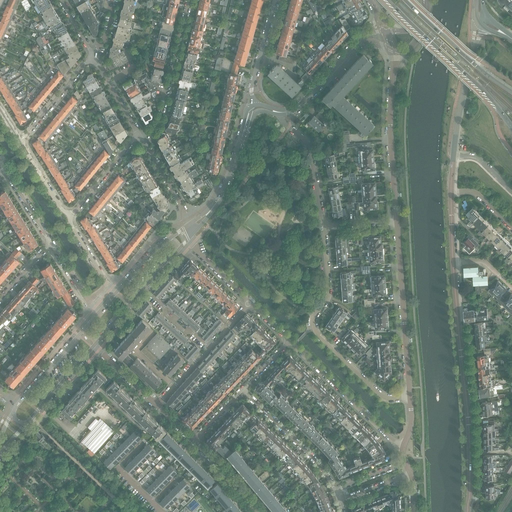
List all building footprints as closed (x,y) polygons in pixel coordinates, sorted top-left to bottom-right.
[(26,0),(21,0),(20,1),(25,9),(26,11),(31,8),(29,5),(27,1),(26,0)] [(44,0),(36,5),(34,7),(38,14),(40,13),(52,6),(48,0),(44,0)] [(86,0),(77,6),(80,11),(81,12),(89,7),(95,3),(99,10),(101,9),(98,3),(97,2),(96,0),(86,0)] [(124,4),(124,5),(134,8),(138,9),(140,2),(139,2),(131,0),(124,0),(124,1),(124,2),(125,2),(124,2),(124,3),(124,4)] [(166,0),(165,5),(173,7),(177,8),(179,3),(167,0),(166,0)] [(198,7),(198,8),(210,11),(211,9),(211,8),(210,7),(208,6),(209,3),(200,0),(200,1),(198,7)] [(290,3),(288,9),(298,12),(301,0),(290,0),(290,2),(290,3)] [(345,0),(343,2),(336,6),(339,12),(343,9),(358,1),(357,0),(345,0)] [(511,0),(499,0),(501,1),(500,2),(504,5),(508,9),(510,7),(511,8),(511,0)] [(9,1),(7,6),(16,10),(18,5),(15,4),(9,1)] [(358,1),(343,9),(345,12),(345,11),(347,15),(349,13),(361,6),(361,5),(360,3),(359,3),(359,2),(358,3),(357,1),(358,1)] [(163,4),(162,10),(165,11),(167,11),(176,14),(177,8),(173,7),(165,5),(163,4)] [(247,18),(247,19),(256,22),(258,15),(259,14),(261,7),(251,4),(250,5),(250,7),(247,16),(247,18)] [(122,9),(121,11),(121,12),(131,14),(132,11),(133,12),(134,8),(124,5),(123,6),(123,8),(123,9),(122,9)] [(52,6),(40,13),(45,20),(56,13),(56,12),(52,6)] [(344,17),(339,19),(343,25),(347,33),(351,30),(352,30),(349,25),(345,19),(350,16),(350,15),(352,14),(356,23),(359,23),(361,22),(362,19),(361,19),(366,16),(366,15),(367,14),(365,11),(364,11),(361,6),(349,13),(347,15),(344,17)] [(89,7),(81,12),(81,13),(84,19),(93,13),(89,7)] [(198,8),(196,15),(205,17),(209,18),(210,12),(210,11),(198,8)] [(286,17),(284,24),(294,27),(298,12),(288,9),(286,16),(286,17)] [(5,10),(3,15),(3,16),(5,17),(8,19),(11,20),(11,19),(12,17),(10,16),(11,13),(5,10)] [(120,18),(120,19),(131,22),(132,18),(130,17),(131,14),(121,12),(120,14),(121,15),(121,16),(120,18)] [(45,20),(42,21),(47,29),(51,26),(60,21),(58,17),(58,16),(57,14),(56,13),(45,20)] [(93,13),(84,19),(88,24),(88,25),(97,20),(93,13)] [(195,21),(194,22),(204,24),(205,17),(196,15),(195,21)] [(3,16),(1,21),(7,24),(9,25),(10,22),(11,20),(10,20),(11,20),(8,19),(5,17),(3,16)] [(164,16),(162,22),(173,25),(174,19),(170,18),(166,17),(164,16)] [(118,23),(117,25),(118,25),(131,29),(133,29),(134,23),(131,22),(120,19),(119,22),(118,23)] [(243,33),(242,33),(252,36),(254,29),(255,28),(256,22),(247,19),(246,20),(246,22),(243,30),(243,33)] [(97,20),(88,25),(89,26),(91,30),(90,30),(91,31),(92,33),(93,33),(93,34),(95,34),(96,34),(97,29),(97,28),(98,22),(97,20)] [(1,21),(0,22),(0,26),(7,30),(8,27),(9,25),(7,24),(1,21)] [(56,24),(51,26),(52,29),(53,31),(58,28),(63,25),(63,24),(63,23),(62,23),(62,22),(61,22),(61,21),(56,24)] [(162,22),(161,28),(172,30),(173,30),(173,28),(173,27),(173,25),(162,22)] [(194,22),(193,28),(202,31),(204,24),(194,22)] [(440,23),(432,58),(436,61),(438,60),(445,27),(440,23)] [(282,32),(280,38),(290,41),(294,27),(284,24),(282,31),(282,32)] [(58,28),(55,30),(56,31),(58,34),(56,35),(57,38),(58,37),(67,32),(66,31),(66,30),(67,29),(66,28),(65,28),(64,27),(63,25),(58,28)] [(115,32),(114,36),(115,36),(114,38),(124,40),(128,41),(130,35),(133,36),(134,33),(138,34),(138,31),(133,29),(131,29),(118,25),(117,27),(117,30),(116,32),(115,32)] [(343,25),(339,30),(344,38),(345,38),(346,37),(346,36),(348,34),(347,33),(343,25)] [(161,28),(159,33),(170,36),(172,35),(172,34),(172,33),(171,32),(172,30),(161,28)] [(192,32),(191,34),(201,37),(203,31),(202,31),(193,28),(193,29),(192,29),(191,31),(192,32)] [(339,30),(335,34),(340,43),(341,43),(342,41),(342,40),(344,38),(339,30)] [(67,32),(58,37),(61,42),(66,40),(67,42),(71,40),(68,34),(69,34),(68,33),(67,32)] [(159,33),(158,39),(169,42),(170,41),(171,39),(170,38),(170,36),(159,33)] [(239,47),(238,48),(248,51),(250,44),(250,43),(252,36),(242,33),(242,34),(242,36),(239,45),(239,47)] [(190,35),(190,36),(190,37),(191,37),(190,40),(200,42),(201,37),(191,34),(191,35),(190,35)] [(335,34),(331,38),(332,39),(336,47),(337,47),(338,45),(338,44),(340,43),(335,34)] [(37,38),(36,40),(41,48),(46,45),(45,45),(41,38),(40,36),(37,38)] [(114,41),(113,45),(117,47),(117,46),(123,48),(124,48),(125,47),(123,45),(124,43),(123,43),(124,40),(114,38),(113,38),(113,40),(113,41),(114,41)] [(156,38),(155,41),(157,42),(156,45),(168,47),(169,47),(169,45),(168,44),(169,42),(158,39),(156,38)] [(277,46),(276,53),(280,54),(286,56),(290,41),(280,38),(278,45),(277,46)] [(328,41),(325,45),(325,46),(331,52),(332,51),(333,52),(335,50),(334,49),(336,47),(332,39),(328,41)] [(64,47),(57,52),(58,54),(66,50),(75,45),(73,42),(73,43),(73,42),(71,40),(67,42),(66,40),(61,42),(64,47)] [(188,43),(188,44),(188,45),(189,45),(189,46),(198,48),(200,42),(190,40),(189,42),(188,43)] [(322,43),(317,48),(318,49),(327,57),(329,54),(331,52),(325,46),(325,45),(324,46),(322,43)] [(75,45),(66,50),(69,55),(73,52),(74,55),(79,52),(76,47),(75,45)] [(110,51),(108,56),(109,57),(109,58),(119,52),(118,50),(119,49),(123,50),(127,48),(127,47),(125,47),(124,48),(123,48),(117,46),(117,47),(113,45),(112,46),(112,48),(111,48),(110,48),(110,50),(110,51),(111,51),(110,51)] [(156,45),(155,50),(166,53),(167,52),(168,50),(167,49),(168,47),(156,45)] [(188,49),(187,51),(197,54),(198,48),(189,46),(188,46),(187,47),(187,48),(188,49)] [(235,62),(234,63),(240,64),(244,65),(246,58),(246,57),(248,51),(238,48),(238,49),(238,51),(235,59),(235,62)] [(318,49),(314,53),(323,61),(325,59),(327,57),(318,49)] [(155,50),(154,56),(165,59),(166,58),(167,56),(166,56),(166,55),(166,53),(155,50)] [(69,55),(61,59),(62,62),(68,71),(70,67),(75,62),(77,59),(81,55),(79,52),(74,55),(73,52),(69,55)] [(313,53),(309,57),(319,66),(320,64),(320,63),(321,63),(323,61),(314,53),(313,53)] [(331,90),(321,100),(328,106),(332,103),(333,104),(334,103),(363,129),(361,131),(360,133),(362,135),(364,132),(366,134),(371,128),(373,126),(374,125),(371,122),(369,120),(366,118),(367,118),(365,116),(364,116),(362,114),(362,113),(360,112),(357,110),(357,109),(356,108),(355,108),(352,106),(353,105),(351,103),(351,104),(348,101),(346,99),(346,100),(343,97),(344,97),(342,95),(343,95),(344,93),(346,90),(347,91),(349,89),(348,88),(351,86),(353,84),(352,84),(355,81),(357,79),(359,76),(359,77),(361,75),(361,74),(363,72),(364,72),(365,70),(367,67),(368,68),(369,66),(369,65),(372,63),(371,62),(371,61),(369,59),(368,60),(363,54),(360,58),(333,86),(333,87),(332,88),(331,90)] [(309,57),(307,59),(310,61),(308,64),(314,70),(317,68),(319,66),(309,57)] [(62,62),(57,65),(63,76),(68,71),(62,62)] [(271,69),(268,73),(292,95),(300,86),(303,82),(308,78),(309,76),(310,75),(307,72),(299,80),(298,79),(298,80),(298,81),(296,83),(279,67),(278,66),(276,64),(271,69)] [(308,64),(303,68),(307,72),(310,75),(312,72),(313,72),(315,70),(314,70),(308,64)] [(154,68),(153,74),(162,76),(162,75),(161,75),(161,74),(162,74),(163,74),(163,71),(163,70),(154,68)] [(182,69),(182,70),(182,71),(182,72),(182,73),(182,74),(192,76),(193,70),(183,68),(183,69),(182,69)] [(55,72),(53,74),(60,79),(63,76),(58,71),(56,73),(55,72)] [(145,72),(139,76),(143,82),(144,81),(149,78),(146,72),(145,72)] [(87,76),(82,79),(83,81),(83,82),(86,87),(97,81),(95,78),(94,78),(92,74),(91,73),(91,74),(88,76),(87,77),(88,78),(87,76)] [(53,77),(51,79),(57,83),(60,79),(53,74),(52,75),(53,77)] [(228,83),(226,92),(234,94),(236,86),(237,84),(238,76),(236,75),(231,74),(230,74),(228,83)] [(48,80),(47,81),(54,87),(57,83),(51,79),(50,81),(48,80)] [(131,79),(123,84),(125,88),(135,82),(134,79),(131,80),(131,79)] [(179,83),(178,87),(188,89),(189,88),(190,89),(192,82),(190,82),(180,79),(180,80),(179,80),(179,82),(179,83)] [(45,83),(43,85),(45,87),(50,91),(54,87),(47,81),(45,83)] [(97,81),(86,87),(89,92),(99,86),(98,85),(99,83),(97,81)] [(135,82),(125,88),(125,89),(126,89),(128,93),(130,97),(131,98),(141,92),(135,82)] [(148,87),(147,88),(149,91),(150,93),(155,90),(157,91),(158,88),(153,84),(148,87)] [(99,86),(89,92),(92,97),(102,92),(101,90),(102,89),(100,86),(99,86)] [(42,87),(40,89),(42,90),(42,91),(41,92),(46,96),(47,95),(50,91),(45,87),(43,89),(42,87)] [(177,91),(177,93),(187,95),(188,89),(178,87),(178,88),(177,88),(177,89),(177,90),(178,90),(178,91),(177,91)] [(10,89),(3,94),(5,98),(11,95),(9,92),(11,91),(14,89),(13,88),(10,89)] [(38,92),(36,94),(43,100),(46,96),(41,92),(39,90),(38,92)] [(131,98),(130,98),(131,101),(132,101),(134,103),(150,93),(149,91),(148,91),(147,91),(145,92),(143,90),(142,91),(141,92),(131,98)] [(150,93),(134,103),(137,108),(148,102),(149,101),(155,97),(157,91),(155,90),(150,93)] [(102,92),(92,97),(95,102),(105,97),(104,95),(105,94),(103,91),(102,91),(102,92)] [(226,92),(222,109),(230,111),(232,103),(233,101),(234,94),(226,92)] [(176,96),(175,98),(185,101),(186,101),(187,95),(177,93),(176,94),(176,95),(176,96)] [(36,94),(35,96),(36,97),(35,99),(40,104),(43,100),(36,94)] [(72,97),(69,100),(74,105),(76,107),(78,104),(79,103),(78,101),(72,97)] [(105,97),(95,102),(98,107),(108,102),(107,100),(107,99),(106,97),(105,97)] [(15,98),(8,102),(11,107),(16,103),(15,101),(16,100),(15,98)] [(174,99),(174,100),(174,101),(175,101),(174,104),(184,106),(186,101),(185,101),(175,98),(175,99),(174,99)] [(31,100),(30,102),(37,108),(40,104),(35,99),(33,101),(31,100)] [(69,100),(65,104),(73,110),(74,109),(72,107),(74,105),(69,100)] [(30,102),(28,104),(30,105),(28,107),(30,108),(34,112),(37,108),(30,102)] [(108,102),(98,107),(101,112),(111,107),(110,105),(110,104),(109,102),(108,102)] [(136,108),(136,110),(137,111),(138,112),(139,111),(139,112),(140,113),(141,116),(149,111),(152,110),(150,107),(151,107),(148,102),(137,108),(136,108)] [(65,104),(62,108),(68,113),(70,111),(71,112),(73,110),(65,104)] [(172,107),(172,108),(173,109),(183,112),(185,113),(187,107),(184,106),(174,104),(173,106),(172,107)] [(21,106),(13,111),(16,115),(21,112),(21,111),(20,109),(22,108),(21,106)] [(102,117),(100,118),(101,120),(104,118),(114,112),(113,110),(113,109),(112,107),(111,107),(101,112),(103,115),(102,116),(102,117)] [(62,108),(59,112),(67,118),(68,116),(66,115),(68,113),(62,108)] [(172,111),(171,112),(172,113),(171,115),(182,118),(186,119),(187,117),(186,116),(182,115),(183,112),(173,109),(173,110),(172,110),(172,111)] [(222,109),(218,127),(226,129),(228,121),(229,119),(230,111),(222,109)] [(141,116),(140,117),(141,119),(143,119),(145,123),(146,123),(148,122),(148,123),(151,121),(151,120),(152,121),(152,119),(151,118),(152,118),(151,118),(152,115),(151,114),(150,112),(149,111),(141,116)] [(311,118),(308,122),(309,123),(308,123),(311,126),(312,125),(318,131),(324,125),(323,124),(325,122),(326,122),(328,119),(320,111),(319,112),(317,114),(315,117),(314,116),(312,117),(311,118)] [(56,116),(55,117),(56,118),(61,122),(61,121),(63,118),(65,120),(67,118),(59,112),(56,116)] [(114,112),(104,118),(107,123),(117,117),(116,116),(116,114),(115,112),(114,112)] [(25,115),(18,120),(20,124),(26,121),(28,118),(27,117),(26,117),(25,115)] [(170,118),(169,119),(170,120),(170,121),(179,123),(180,120),(181,120),(182,118),(171,115),(171,118),(170,118)] [(55,117),(52,121),(59,127),(61,125),(59,124),(61,122),(56,118),(55,117)] [(107,123),(109,127),(110,126),(119,121),(117,117),(107,123)] [(49,125),(54,129),(56,127),(58,129),(59,127),(52,121),(49,125)] [(119,121),(110,126),(115,134),(124,129),(119,121)] [(54,129),(49,125),(45,129),(53,135),(54,133),(52,131),(54,129)] [(218,127),(214,145),(223,146),(224,138),(225,137),(226,129),(218,127)] [(53,135),(45,129),(42,133),(48,137),(49,135),(51,137),(53,135)] [(124,129),(115,134),(117,139),(115,141),(117,145),(123,138),(124,138),(128,134),(125,130),(124,130),(124,129)] [(102,132),(98,134),(103,142),(110,154),(113,151),(106,139),(108,138),(103,130),(102,132)] [(48,137),(42,133),(39,136),(46,143),(48,141),(46,139),(48,137)] [(157,141),(159,143),(160,145),(167,140),(170,139),(167,133),(163,133),(161,134),(160,135),(159,135),(159,136),(160,138),(158,139),(157,141)] [(108,138),(106,139),(113,151),(115,147),(117,145),(115,141),(112,136),(109,137),(108,138)] [(160,145),(159,145),(161,149),(161,150),(162,150),(179,141),(178,139),(175,140),(172,141),(170,139),(167,140),(160,145)] [(35,142),(32,143),(37,152),(43,148),(39,140),(38,140),(36,141),(35,142)] [(179,141),(162,150),(162,151),(163,152),(165,156),(177,149),(175,146),(181,143),(179,140),(179,141)] [(349,144),(346,144),(346,147),(352,147),(355,146),(360,150),(360,157),(365,156),(367,156),(368,156),(374,156),(373,150),(372,150),(372,149),(369,150),(369,149),(369,147),(370,146),(370,145),(370,142),(352,144),(352,143),(349,144)] [(214,145),(210,163),(219,164),(220,156),(221,154),(223,146),(214,145)] [(177,149),(165,156),(165,157),(168,161),(178,155),(177,152),(184,148),(182,146),(177,149)] [(101,151),(100,153),(106,158),(109,155),(104,150),(105,149),(103,148),(102,148),(100,150),(101,151)] [(47,151),(41,155),(43,159),(49,156),(48,154),(50,153),(48,151),(47,151)] [(334,154),(324,155),(325,158),(324,158),(325,162),(325,161),(326,162),(328,162),(328,161),(335,160),(334,156),(339,156),(338,151),(334,152),(334,154)] [(100,156),(98,158),(103,162),(106,158),(100,153),(98,154),(100,156)] [(178,155),(168,161),(170,164),(171,166),(179,161),(188,156),(188,155),(187,153),(180,157),(178,155)] [(49,156),(43,159),(46,164),(54,159),(52,157),(53,156),(52,154),(49,156)] [(130,161),(127,165),(128,168),(129,167),(142,160),(139,156),(136,156),(135,155),(133,156),(131,158),(132,159),(130,161)] [(95,159),(93,161),(100,166),(103,162),(98,158),(96,160),(95,159)] [(170,167),(171,169),(172,169),(173,169),(174,170),(174,171),(192,160),(191,158),(180,164),(179,161),(171,166),(170,166),(170,167)] [(54,159),(46,164),(49,168),(54,164),(53,162),(55,161),(54,159)] [(142,160),(129,167),(131,169),(134,167),(135,170),(145,165),(142,160)] [(192,160),(174,171),(174,172),(175,173),(174,174),(175,177),(175,176),(176,176),(177,177),(176,177),(188,170),(186,167),(194,163),(192,160)] [(328,162),(326,162),(326,164),(326,167),(327,168),(329,168),(329,167),(336,166),(335,160),(328,161),(328,162)] [(93,164),(91,166),(97,170),(100,166),(93,161),(92,162),(93,164)] [(360,163),(358,163),(358,165),(358,166),(361,165),(361,169),(362,169),(362,170),(366,170),(366,169),(374,168),(375,167),(374,164),(373,164),(373,162),(374,162),(369,162),(368,162),(366,162),(366,163),(360,163)] [(210,163),(208,171),(212,172),(212,173),(213,173),(217,173),(218,167),(219,164),(210,163)] [(145,165),(135,170),(137,173),(136,174),(137,176),(148,170),(147,169),(145,165)] [(88,167),(87,168),(88,170),(93,175),(94,174),(97,170),(91,166),(90,168),(88,167)] [(59,167),(51,172),(54,177),(60,173),(59,171),(60,169),(59,167)] [(176,178),(177,180),(177,179),(179,179),(180,181),(197,172),(195,170),(191,172),(189,169),(188,170),(176,177),(176,178)] [(84,172),(83,173),(90,179),(93,175),(88,170),(86,173),(84,172)] [(136,179),(138,182),(140,181),(141,180),(151,175),(148,170),(137,176),(138,178),(136,179)] [(330,173),(328,173),(329,179),(330,179),(331,180),(333,179),(338,178),(337,171),(331,172),(330,173)] [(197,172),(180,181),(181,183),(180,185),(182,187),(192,181),(191,179),(198,174),(197,172)] [(83,176),(81,178),(86,183),(90,179),(83,173),(81,175),(83,176)] [(151,175),(141,180),(143,184),(142,184),(143,186),(154,180),(151,175)] [(64,176),(56,181),(59,185),(65,181),(64,179),(66,178),(64,176)] [(118,176),(115,180),(120,184),(122,182),(124,184),(125,182),(118,176)] [(78,179),(77,181),(83,187),(86,183),(81,178),(80,180),(78,179)] [(202,182),(186,192),(187,194),(188,195),(190,199),(190,200),(192,201),(194,199),(193,197),(195,196),(196,197),(197,198),(199,196),(199,195),(198,194),(199,193),(197,190),(198,189),(197,188),(207,183),(209,186),(212,184),(209,178),(205,181),(202,182)] [(115,180),(111,184),(119,190),(121,188),(123,186),(120,184),(115,180)] [(154,180),(143,186),(145,189),(146,188),(147,191),(150,189),(157,185),(154,180)] [(192,181),(182,187),(183,190),(185,190),(186,192),(202,182),(201,180),(194,184),(192,181)] [(77,184),(75,186),(80,191),(83,187),(77,181),(75,183),(77,184)] [(367,183),(362,184),(363,191),(367,190),(368,189),(370,189),(370,190),(375,190),(376,190),(375,183),(374,183),(371,183),(369,183),(369,182),(368,182),(367,183)] [(111,184),(108,187),(114,192),(116,190),(118,191),(119,190),(111,184)] [(62,189),(61,190),(64,194),(70,190),(71,189),(70,187),(69,185),(62,189)] [(157,185),(150,189),(151,192),(150,193),(152,197),(161,191),(160,191),(160,190),(159,190),(158,188),(159,188),(159,187),(158,186),(157,185),(157,186),(157,185)] [(342,185),(328,187),(328,190),(328,193),(329,193),(329,194),(331,193),(332,193),(339,192),(338,188),(342,187),(342,185)] [(108,187),(105,191),(113,197),(114,196),(112,194),(114,192),(108,187)] [(70,190),(64,194),(66,198),(74,194),(73,192),(71,189),(70,190)] [(13,204),(8,196),(5,191),(4,191),(3,190),(1,192),(1,193),(0,193),(0,203),(4,210),(13,204)] [(102,195),(101,196),(107,201),(108,200),(110,201),(111,199),(113,197),(105,191),(102,195)] [(161,191),(152,197),(154,200),(155,199),(157,202),(164,198),(164,197),(164,196),(164,195),(163,195),(162,195),(161,193),(162,193),(162,192),(161,192),(161,191)] [(329,196),(330,199),(330,200),(332,199),(333,198),(340,197),(339,192),(332,193),(331,193),(329,194),(329,196)] [(74,194),(66,198),(69,203),(75,199),(74,198),(73,197),(75,196),(74,194)] [(101,196),(98,200),(106,206),(107,204),(105,203),(107,201),(101,196)] [(332,199),(330,200),(331,202),(330,202),(331,205),(331,206),(334,205),(334,204),(340,203),(340,197),(333,198),(332,199)] [(164,198),(157,202),(159,205),(157,207),(160,209),(161,208),(165,211),(165,210),(166,210),(165,209),(166,208),(167,208),(169,206),(169,204),(167,202),(166,201),(166,200),(166,199),(165,198),(164,198)] [(98,200),(95,204),(101,208),(103,210),(104,208),(106,206),(98,200)] [(363,203),(355,204),(355,210),(359,209),(358,207),(364,206),(364,209),(365,209),(365,210),(369,210),(368,209),(376,208),(376,207),(377,207),(377,203),(376,203),(376,202),(377,202),(371,202),(370,202),(369,202),(368,202),(363,203)] [(334,205),(331,206),(332,208),(331,208),(332,211),(332,212),(335,211),(336,211),(342,209),(340,203),(334,204),(334,205)] [(21,217),(17,210),(13,204),(4,210),(12,223),(21,217)] [(95,204),(92,208),(99,214),(101,212),(99,210),(101,208),(95,204)] [(92,208),(89,212),(90,213),(94,216),(96,214),(98,215),(99,214),(92,208)] [(153,211),(151,213),(158,218),(159,218),(160,217),(160,216),(163,212),(164,212),(164,211),(165,211),(161,208),(160,209),(159,210),(158,210),(157,211),(154,209),(152,210),(153,211)] [(471,220),(467,224),(469,226),(480,215),(473,208),(470,211),(472,214),(471,214),(472,214),(468,218),(471,220)] [(335,211),(332,212),(333,217),(334,217),(335,217),(335,218),(338,217),(337,216),(342,215),(342,216),(343,215),(342,209),(336,211),(335,211)] [(146,213),(145,215),(146,218),(150,223),(152,225),(153,226),(153,225),(154,224),(155,224),(155,223),(154,223),(156,221),(157,221),(158,220),(158,219),(158,218),(151,213),(147,210),(145,213),(146,213)] [(480,215),(469,226),(471,227),(473,225),(473,224),(474,223),(478,227),(485,220),(480,215)] [(30,231),(26,225),(21,217),(12,223),(20,236),(30,231)] [(86,217),(80,221),(83,225),(91,220),(90,219),(88,220),(86,217)] [(91,220),(83,225),(85,230),(86,229),(92,226),(90,223),(92,222),(91,220)] [(480,231),(477,234),(478,235),(489,224),(485,220),(478,227),(481,230),(480,232),(480,231)] [(143,223),(141,225),(148,230),(151,226),(146,222),(145,224),(143,223)] [(489,224),(478,235),(480,236),(482,234),(483,234),(484,233),(487,236),(494,229),(489,224)] [(142,228),(140,230),(145,234),(148,230),(141,225),(140,226),(142,228)] [(137,230),(135,232),(142,238),(145,234),(140,230),(138,228),(136,230),(137,230)] [(97,229),(89,233),(91,237),(98,234),(96,231),(98,230),(97,229)] [(489,240),(486,243),(488,244),(498,233),(494,229),(487,236),(490,239),(489,240)] [(38,244),(33,236),(30,231),(20,236),(29,250),(29,249),(30,250),(33,248),(32,248),(38,244)] [(133,234),(131,236),(134,238),(139,242),(142,238),(135,232),(134,234),(133,234)] [(498,233),(488,244),(489,245),(491,243),(493,242),(496,245),(503,238),(498,233)] [(98,234),(91,237),(94,242),(102,237),(101,235),(99,236),(98,234)] [(369,241),(363,242),(363,244),(369,244),(381,243),(381,242),(381,241),(381,237),(380,237),(380,236),(373,236),(373,235),(370,236),(370,234),(364,234),(364,237),(368,237),(369,241)] [(102,237),(94,242),(97,246),(103,242),(101,240),(103,239),(102,237)] [(130,238),(129,240),(130,241),(130,242),(135,247),(136,246),(139,242),(134,238),(132,240),(130,238)] [(466,245),(463,248),(470,254),(470,253),(475,248),(477,246),(479,244),(473,238),(470,240),(468,238),(466,240),(465,240),(464,241),(464,242),(463,243),(466,245)] [(498,249),(495,252),(497,253),(508,242),(503,238),(496,245),(499,248),(498,249)] [(103,242),(97,246),(99,250),(107,245),(106,243),(104,244),(103,242)] [(135,247),(130,242),(128,244),(126,243),(125,245),(132,251),(135,247)] [(511,246),(508,242),(497,253),(498,254),(501,252),(500,251),(501,250),(505,254),(511,246)] [(107,245),(99,250),(102,255),(108,251),(107,248),(108,247),(107,245)] [(125,248),(123,250),(129,255),(132,251),(125,245),(123,247),(125,248)] [(120,251),(119,253),(126,259),(129,255),(123,250),(122,252),(120,251)] [(119,256),(117,258),(119,260),(122,263),(126,259),(119,253),(117,255),(119,256)] [(11,254),(1,265),(9,272),(13,268),(15,266),(19,261),(11,254)] [(112,254),(105,259),(107,263),(112,260),(113,259),(112,257),(113,256),(112,254)] [(370,256),(365,256),(366,260),(370,259),(370,263),(372,262),(372,263),(375,263),(375,262),(383,261),(384,261),(383,256),(383,255),(377,255),(376,255),(375,255),(374,255),(370,256)] [(340,260),(337,260),(337,266),(338,266),(338,265),(339,265),(339,266),(342,266),(342,265),(346,265),(347,265),(347,264),(348,264),(347,261),(351,261),(351,258),(346,259),(340,259),(340,260)] [(107,263),(106,263),(109,268),(117,263),(116,261),(114,262),(112,260),(107,263)] [(174,269),(171,273),(177,279),(179,277),(183,274),(184,275),(185,276),(186,276),(189,274),(191,276),(198,268),(198,267),(197,266),(196,266),(196,265),(195,264),(194,264),(193,262),(191,261),(190,260),(190,261),(189,261),(189,260),(186,263),(178,272),(176,271),(174,269)] [(117,263),(109,268),(112,272),(118,268),(117,267),(116,266),(118,265),(117,263)] [(47,266),(41,270),(45,276),(54,271),(54,270),(50,264),(49,265),(48,264),(46,265),(47,266)] [(0,282),(4,279),(5,277),(9,272),(1,265),(0,266),(0,282)] [(465,266),(461,266),(462,284),(474,283),(480,283),(488,282),(488,279),(488,278),(488,275),(488,274),(487,274),(485,274),(485,269),(483,269),(480,269),(479,269),(478,265),(465,266)] [(198,268),(191,276),(195,280),(202,272),(202,271),(200,269),(198,268)] [(54,271),(45,276),(49,283),(58,277),(54,271)] [(195,280),(194,281),(195,283),(197,281),(199,283),(206,276),(206,275),(204,273),(202,272),(195,280)] [(206,276),(199,283),(203,287),(210,279),(208,277),(206,276)] [(49,283),(53,290),(62,284),(58,277),(49,283)] [(210,279),(203,287),(207,291),(214,283),(214,282),(212,280),(212,281),(210,279)] [(27,284),(26,286),(34,293),(38,289),(36,286),(34,285),(30,281),(29,281),(27,283),(28,284),(27,284)] [(498,281),(487,291),(492,296),(502,285),(498,281)] [(214,283),(207,291),(211,295),(218,287),(218,286),(216,284),(216,285),(214,283)] [(62,284),(53,290),(56,294),(57,296),(61,294),(67,291),(63,285),(62,284)] [(502,285),(492,296),(493,295),(497,299),(496,300),(499,302),(498,303),(503,297),(501,295),(507,289),(502,285)] [(34,293),(26,286),(24,288),(23,287),(22,289),(22,290),(30,298),(34,293)] [(211,295),(210,296),(211,298),(213,296),(215,299),(222,291),(222,290),(220,288),(218,287),(211,295)] [(372,289),(364,290),(364,292),(373,291),(373,295),(374,295),(374,296),(377,296),(377,295),(385,294),(386,294),(386,290),(386,288),(380,289),(379,288),(378,288),(377,289),(372,289)] [(30,298),(22,290),(21,291),(21,290),(19,292),(19,293),(18,295),(26,302),(30,298)] [(222,291),(215,299),(219,302),(226,295),(226,294),(224,292),(222,291)] [(503,297),(498,303),(500,306),(501,304),(505,308),(511,301),(511,294),(505,299),(503,297)] [(26,302),(18,295),(16,297),(15,296),(13,299),(22,307),(26,302)] [(226,295),(219,302),(223,306),(230,298),(228,296),(226,295)] [(223,306),(221,308),(223,309),(225,308),(227,310),(234,302),(234,301),(232,299),(232,300),(230,298),(223,306)] [(11,302),(10,304),(18,311),(22,307),(13,299),(11,301),(11,302)] [(227,310),(225,312),(230,316),(239,307),(238,306),(239,306),(237,304),(236,304),(234,302),(227,310)] [(14,316),(15,314),(18,311),(10,304),(8,306),(7,305),(5,308),(14,316)] [(336,310),(335,312),(335,313),(337,314),(338,314),(343,317),(345,315),(349,317),(350,315),(347,312),(339,307),(337,310),(336,310)] [(4,310),(3,311),(2,313),(10,320),(12,322),(16,318),(14,316),(5,308),(3,310),(4,310)] [(65,327),(70,321),(76,315),(75,314),(76,313),(73,311),(72,312),(67,308),(57,320),(65,327)] [(464,311),(463,311),(464,314),(464,322),(469,321),(475,321),(474,310),(468,311),(468,309),(467,308),(464,308),(463,309),(464,311)] [(486,309),(474,310),(475,321),(488,319),(487,314),(486,309)] [(0,319),(6,325),(10,320),(2,313),(0,314),(0,319)] [(333,315),(332,317),(334,319),(335,319),(340,322),(343,317),(338,314),(337,314),(335,313),(334,314),(333,315)] [(237,324),(232,329),(237,334),(242,328),(241,328),(250,318),(248,316),(248,315),(247,314),(246,314),(237,324)] [(330,319),(328,322),(329,322),(328,322),(331,324),(331,323),(337,327),(340,322),(335,319),(334,319),(332,317),(330,320),(330,319)] [(250,318),(241,328),(242,328),(245,331),(246,331),(254,322),(254,321),(253,320),(252,320),(251,319),(250,318)] [(135,327),(131,332),(139,339),(149,328),(150,327),(142,319),(137,324),(135,327)] [(47,332),(55,339),(65,327),(57,320),(47,332)] [(379,322),(375,322),(376,328),(377,328),(377,329),(380,329),(380,328),(387,327),(388,327),(388,323),(388,321),(382,321),(381,321),(380,321),(379,322)] [(254,322),(246,331),(250,335),(258,326),(258,325),(257,324),(256,323),(255,323),(255,322),(254,322)] [(326,327),(325,328),(328,330),(329,329),(332,331),(332,332),(333,332),(335,329),(339,332),(340,333),(342,330),(338,328),(337,327),(331,323),(331,324),(328,322),(325,327),(326,327)] [(258,326),(250,335),(254,339),(262,330),(262,329),(261,328),(261,327),(259,326),(258,326)] [(342,339),(341,340),(344,343),(345,342),(346,343),(345,344),(349,341),(350,340),(351,340),(350,339),(355,334),(359,330),(357,328),(352,332),(350,330),(341,339),(342,339)] [(262,330),(254,339),(258,342),(266,334),(266,333),(265,331),(264,331),(263,330),(262,330)] [(36,343),(44,351),(55,339),(47,332),(36,343)] [(119,345),(114,351),(122,358),(126,353),(127,352),(139,339),(131,332),(126,337),(124,340),(119,345)] [(266,334),(258,342),(262,346),(271,337),(270,337),(269,336),(269,335),(267,334),(266,334)] [(349,341),(345,344),(348,347),(349,346),(350,347),(349,348),(353,344),(354,344),(355,343),(355,342),(359,338),(355,334),(350,339),(351,340),(350,340),(349,341)] [(264,348),(260,353),(262,355),(264,353),(267,349),(268,349),(269,348),(269,347),(271,346),(272,345),(273,344),(275,343),(275,342),(275,341),(273,339),(272,339),(271,338),(271,337),(262,346),(264,348)] [(353,344),(349,348),(352,351),(353,350),(354,351),(357,348),(358,348),(359,347),(359,346),(363,342),(359,338),(355,342),(355,343),(354,344),(353,344)] [(354,351),(353,352),(358,356),(358,355),(359,356),(362,352),(363,352),(364,351),(364,350),(367,347),(363,342),(359,346),(359,347),(358,348),(357,348),(354,351)] [(34,362),(39,357),(44,351),(36,343),(26,355),(34,362)] [(252,349),(248,353),(256,361),(257,361),(258,359),(259,358),(260,356),(262,355),(260,353),(258,351),(256,353),(252,349)] [(126,353),(122,358),(130,365),(134,360),(133,360),(126,353)] [(245,354),(243,356),(252,365),(253,365),(254,364),(256,362),(256,361),(248,353),(246,355),(245,354)] [(24,374),(28,369),(34,362),(26,355),(16,367),(24,374)] [(280,365),(282,368),(283,367),(285,368),(294,360),(292,358),(292,357),(290,356),(289,355),(289,356),(288,356),(287,357),(287,358),(284,361),(283,361),(282,362),(282,363),(281,364),(280,365)] [(243,358),(241,360),(249,368),(250,368),(251,367),(251,366),(252,365),(243,356),(242,358),(243,358)] [(130,365),(135,370),(137,372),(142,377),(149,370),(137,358),(136,359),(134,361),(134,360),(130,365)] [(238,361),(236,363),(246,372),(247,371),(249,370),(249,369),(249,368),(241,360),(239,362),(238,361)] [(294,360),(285,368),(289,372),(298,364),(297,363),(296,361),(295,361),(294,360)] [(236,366),(234,368),(242,376),(243,376),(244,374),(245,373),(246,372),(236,363),(235,365),(236,366)] [(298,364),(289,372),(293,376),(302,368),(300,366),(300,365),(299,364),(298,364)] [(266,379),(266,380),(268,382),(272,379),(273,380),(274,380),(275,378),(275,379),(279,382),(282,379),(279,375),(281,373),(279,371),(282,368),(280,365),(276,369),(275,369),(274,371),(273,372),(272,373),(272,374),(271,374),(270,375),(270,376),(268,377),(266,379)] [(13,386),(24,374),(16,367),(5,379),(10,383),(9,384),(12,386),(12,385),(13,386)] [(195,370),(193,372),(199,377),(203,373),(202,372),(197,367),(195,370)] [(231,369),(229,370),(231,372),(238,379),(239,378),(240,378),(241,377),(241,376),(242,376),(234,368),(232,370),(231,369)] [(302,368),(293,376),(297,380),(306,372),(306,371),(304,369),(303,369),(302,368)] [(89,379),(85,383),(94,391),(97,387),(106,377),(97,369),(94,373),(93,374),(92,375),(90,377),(89,379)] [(376,369),(375,371),(381,377),(380,377),(383,380),(383,379),(384,380),(384,379),(385,379),(387,377),(388,376),(390,374),(390,373),(391,372),(391,370),(386,370),(385,371),(384,370),(378,371),(377,370),(376,369)] [(149,370),(142,377),(147,382),(149,383),(154,388),(161,381),(161,380),(149,370)] [(228,373),(227,375),(235,383),(236,383),(237,382),(237,381),(238,380),(238,379),(231,372),(229,370),(227,372),(228,373)] [(191,374),(189,376),(195,382),(199,377),(193,372),(191,374)] [(306,372),(297,380),(302,384),(310,376),(309,374),(309,373),(307,372),(306,372)] [(224,376),(222,378),(224,380),(231,387),(232,386),(233,386),(234,384),(235,383),(227,375),(225,377),(224,376)] [(187,378),(185,380),(191,386),(193,384),(195,386),(197,383),(195,382),(189,376),(187,378)] [(310,376),(302,384),(306,389),(315,380),(314,379),(313,377),(312,377),(310,376)] [(221,381),(219,382),(220,383),(228,390),(230,389),(230,388),(231,387),(224,380),(222,378),(220,380),(221,381)] [(275,378),(274,380),(277,384),(282,389),(283,390),(284,389),(289,394),(291,392),(289,390),(286,387),(285,388),(284,387),(279,382),(275,379),(275,378)] [(184,382),(181,385),(187,390),(191,386),(185,380),(184,382)] [(265,381),(256,390),(261,394),(263,396),(268,401),(274,395),(266,386),(268,384),(269,383),(268,382),(266,380),(265,381)] [(315,380),(306,389),(310,393),(319,384),(317,382),(317,381),(315,380)] [(114,381),(106,390),(119,402),(127,394),(123,390),(121,389),(119,387),(118,385),(114,381)] [(77,392),(73,396),(82,404),(85,400),(94,391),(85,383),(81,387),(80,389),(78,390),(77,392)] [(217,383),(215,385),(224,394),(225,393),(226,393),(227,392),(227,391),(228,390),(220,383),(218,384),(217,383)] [(319,384),(310,393),(314,397),(323,388),(323,387),(321,385),(320,385),(319,384)] [(179,387),(177,389),(183,395),(187,390),(181,385),(179,387)] [(214,388),(212,390),(221,398),(223,396),(223,395),(224,394),(215,385),(213,387),(214,388)] [(481,388),(479,388),(480,398),(494,396),(493,386),(491,386),(481,388)] [(323,388),(314,397),(318,401),(327,392),(325,390),(324,388),(323,388)] [(176,391),(173,393),(180,399),(183,395),(177,389),(176,391)] [(209,391),(208,392),(217,402),(218,401),(219,401),(220,399),(221,398),(212,390),(210,392),(209,391)] [(207,395),(205,397),(213,405),(214,405),(216,404),(215,403),(216,402),(217,402),(208,392),(206,394),(207,395)] [(318,401),(317,402),(321,406),(323,405),(331,396),(331,395),(329,393),(327,392),(318,401)] [(173,393),(169,398),(170,398),(176,404),(180,399),(173,393)] [(127,394),(119,402),(132,414),(140,406),(136,402),(134,401),(132,399),(131,398),(127,394)] [(274,395),(268,401),(271,404),(273,402),(276,405),(277,406),(280,409),(283,412),(283,411),(283,412),(289,405),(280,396),(278,398),(274,395)] [(70,417),(82,404),(73,396),(61,410),(70,417)] [(331,396),(323,405),(327,409),(335,400),(334,398),(332,396),(331,396)] [(202,398),(200,400),(210,409),(211,408),(213,407),(213,406),(213,405),(205,397),(203,399),(202,398)] [(170,398),(166,402),(170,405),(171,406),(172,407),(176,404),(170,398)] [(200,403),(198,405),(206,413),(207,413),(208,411),(209,410),(210,409),(200,400),(199,402),(200,403)] [(335,400),(327,409),(331,413),(340,404),(339,404),(339,403),(338,401),(337,402),(337,401),(335,400)] [(239,408),(244,413),(245,413),(245,414),(245,415),(246,415),(248,417),(249,415),(251,417),(253,414),(250,411),(249,409),(248,409),(242,404),(242,405),(241,405),(240,406),(240,407),(239,408)] [(340,404),(331,413),(335,417),(344,408),(342,406),(341,404),(340,404)] [(193,410),(191,412),(199,420),(200,420),(201,419),(201,418),(203,417),(204,416),(206,414),(206,413),(198,405),(196,407),(195,405),(193,407),(191,409),(193,410)] [(283,412),(285,414),(286,414),(289,417),(290,418),(293,421),(293,422),(295,424),(296,424),(302,417),(289,405),(283,412)] [(140,406),(132,414),(145,427),(153,419),(149,415),(147,413),(145,411),(144,410),(140,406)] [(492,408),(483,409),(483,410),(483,411),(483,416),(484,415),(484,417),(487,416),(487,415),(493,415),(492,410),(495,410),(495,411),(499,411),(499,407),(498,407),(494,408),(492,408)] [(235,411),(235,412),(243,419),(245,418),(246,419),(248,417),(246,415),(245,415),(245,414),(245,413),(244,413),(239,408),(238,408),(237,409),(235,411)] [(344,408),(335,417),(339,421),(348,412),(348,411),(346,409),(346,410),(345,409),(344,408)] [(188,413),(186,415),(195,424),(197,423),(199,421),(199,420),(191,412),(189,414),(188,413)] [(232,415),(231,416),(237,421),(238,421),(237,422),(238,423),(240,424),(242,423),(241,422),(243,419),(235,412),(234,412),(233,414),(232,415)] [(348,412),(339,421),(343,425),(352,416),(350,414),(349,412),(348,412)] [(251,427),(250,428),(254,431),(262,423),(262,422),(261,421),(260,421),(259,420),(258,419),(253,414),(251,417),(254,419),(252,421),(254,423),(251,427)] [(186,418),(183,420),(184,421),(185,423),(186,423),(192,428),(193,428),(194,426),(194,425),(195,424),(186,415),(184,416),(186,418)] [(114,431),(98,416),(77,438),(90,449),(94,453),(114,431)] [(228,419),(227,420),(235,427),(236,427),(238,425),(239,426),(240,424),(238,423),(237,422),(238,421),(237,421),(231,416),(230,417),(228,418),(228,419)] [(352,416),(343,425),(348,429),(356,420),(356,419),(354,418),(354,417),(352,416)] [(302,417),(296,424),(298,427),(299,426),(302,429),(303,431),(306,434),(308,436),(309,436),(315,430),(302,417)] [(153,419),(145,427),(148,430),(158,439),(159,438),(166,431),(163,428),(162,427),(160,426),(158,424),(157,423),(153,419)] [(223,424),(222,425),(230,432),(235,427),(227,420),(225,421),(225,422),(223,424)] [(356,420),(348,429),(352,433),(360,424),(359,422),(357,420),(356,420)] [(494,429),(494,423),(494,421),(488,421),(488,424),(484,424),(484,425),(484,431),(492,431),(494,431),(494,429)] [(262,423),(254,431),(256,433),(255,434),(257,436),(259,434),(259,433),(260,434),(261,433),(260,432),(266,427),(265,426),(265,425),(263,424),(262,423)] [(360,424),(352,433),(356,437),(365,428),(365,427),(363,426),(362,426),(360,424)] [(217,430),(217,431),(224,438),(230,432),(222,425),(222,426),(219,428),(217,430)] [(259,434),(257,436),(259,438),(260,437),(262,439),(270,430),(269,430),(269,429),(268,428),(267,428),(266,427),(260,432),(261,433),(260,434),(259,433),(259,434)] [(365,428),(356,437),(360,441),(369,432),(368,431),(367,430),(366,428),(365,428)] [(270,430),(262,439),(264,440),(262,442),(264,443),(267,441),(266,441),(267,440),(268,441),(269,440),(268,439),(273,434),(273,433),(272,433),(272,432),(271,431),(270,431),(270,430)] [(309,437),(311,439),(315,442),(316,443),(319,446),(321,449),(321,448),(321,449),(328,443),(330,440),(328,438),(326,439),(325,437),(323,438),(321,435),(315,430),(309,436),(309,437)] [(37,431),(36,432),(35,432),(35,433),(34,434),(35,434),(34,435),(38,438),(35,441),(36,442),(38,444),(40,442),(45,437),(42,434),(41,435),(37,432),(37,431)] [(135,431),(131,435),(137,441),(140,439),(140,438),(141,437),(135,431)] [(212,436),(218,442),(221,440),(224,438),(217,431),(216,431),(215,432),(215,433),(212,436)] [(369,432),(360,441),(364,445),(373,437),(373,436),(372,435),(371,434),(369,432)] [(167,433),(160,440),(172,451),(179,445),(174,440),(172,438),(167,433)] [(267,441),(264,443),(266,445),(267,444),(269,446),(277,437),(277,436),(275,435),(274,435),(273,434),(268,439),(269,440),(268,441),(267,440),(266,441),(267,441)] [(131,435),(127,439),(133,445),(134,444),(137,441),(131,435)] [(207,441),(206,442),(215,450),(216,449),(219,445),(217,443),(218,442),(212,436),(211,437),(209,439),(208,439),(207,441)] [(277,437),(269,446),(271,448),(270,449),(272,450),(274,448),(273,448),(274,447),(275,448),(276,447),(275,447),(281,441),(280,440),(280,439),(278,438),(277,437)] [(373,437),(364,445),(367,449),(377,442),(376,440),(376,439),(374,437),(373,437)] [(127,439),(123,443),(129,449),(132,446),(133,445),(127,439)] [(274,448),(272,450),(273,452),(275,451),(277,453),(285,445),(284,444),(283,442),(282,442),(281,441),(275,447),(276,447),(275,448),(274,447),(273,448),(274,448)] [(377,442),(367,449),(370,453),(381,446),(380,446),(381,445),(379,444),(378,443),(377,442)] [(123,443),(119,447),(125,453),(126,452),(127,452),(129,449),(123,443)] [(328,443),(321,449),(322,449),(321,449),(324,452),(324,451),(327,455),(328,456),(330,459),(328,460),(330,463),(337,458),(335,455),(337,453),(328,443)] [(345,444),(343,446),(348,450),(347,451),(353,465),(355,464),(353,460),(350,450),(351,450),(351,449),(347,446),(345,444)] [(147,446),(144,448),(150,455),(154,450),(148,445),(147,446)] [(179,445),(172,451),(184,463),(190,456),(185,451),(183,450),(179,445)] [(219,445),(216,449),(225,458),(228,456),(231,453),(225,446),(223,448),(219,445)] [(285,445),(277,453),(278,454),(277,456),(279,458),(281,455),(282,454),(283,455),(283,454),(288,448),(288,447),(287,447),(287,446),(286,445),(285,445)] [(381,446),(370,453),(373,457),(373,458),(376,456),(380,454),(382,454),(384,452),(383,450),(383,449),(382,447),(381,447),(381,446)] [(119,447),(116,450),(122,457),(125,454),(124,454),(125,453),(119,447)] [(142,451),(140,452),(146,458),(150,455),(144,448),(141,451),(142,451)] [(281,455),(279,458),(281,459),(282,458),(284,460),(292,452),(292,451),(290,449),(289,449),(288,448),(283,454),(283,455),(282,454),(281,455)] [(116,450),(112,454),(118,460),(119,459),(122,457),(116,450)] [(231,453),(228,456),(233,462),(235,464),(240,470),(247,465),(234,450),(231,453)] [(139,453),(136,456),(143,462),(146,458),(140,452),(139,453)] [(284,460),(283,461),(287,465),(289,462),(288,462),(289,461),(290,462),(291,461),(290,461),(296,455),(295,454),(294,454),(294,453),(293,452),(292,452),(284,460)] [(112,454),(108,458),(114,464),(117,461),(118,460),(112,454)] [(371,460),(368,461),(369,465),(374,463),(375,463),(380,461),(381,461),(383,460),(384,459),(382,454),(380,454),(376,456),(373,458),(371,459),(371,460)] [(289,462),(287,465),(288,466),(289,465),(291,467),(299,459),(299,458),(298,457),(297,457),(297,456),(296,455),(290,461),(291,461),(290,462),(289,461),(288,462),(289,462)] [(134,459),(133,460),(139,466),(143,462),(136,456),(134,459)] [(190,456),(184,463),(195,474),(202,468),(197,463),(195,461),(190,456)] [(108,458),(104,462),(110,468),(111,467),(114,464),(108,458)] [(337,458),(330,463),(333,467),(335,470),(335,471),(343,465),(337,458)] [(350,467),(349,467),(351,472),(352,472),(353,472),(354,471),(355,471),(356,470),(357,471),(359,470),(359,469),(362,468),(363,468),(365,467),(366,466),(367,467),(369,466),(369,465),(368,461),(367,460),(364,461),(361,462),(360,460),(360,459),(360,458),(353,460),(355,464),(353,465),(350,467)] [(291,467),(291,468),(293,470),(292,470),(294,472),(296,469),(297,468),(298,469),(298,468),(303,463),(303,462),(302,461),(301,459),(300,459),(299,459),(291,467)] [(132,461),(129,464),(135,470),(139,466),(133,460),(132,461)] [(296,469),(294,472),(295,473),(297,472),(299,474),(307,467),(307,466),(305,464),(304,464),(303,463),(298,468),(298,469),(297,468),(296,469)] [(126,467),(125,468),(131,474),(135,470),(129,464),(126,466),(126,467)] [(247,465),(240,470),(245,476),(246,478),(251,483),(258,477),(247,465)] [(343,465),(335,471),(336,472),(339,477),(350,473),(351,473),(351,472),(349,467),(348,467),(345,468),(343,465)] [(170,466),(166,470),(172,476),(175,473),(176,472),(170,466)] [(307,467),(299,474),(300,476),(299,477),(301,479),(303,477),(304,476),(305,477),(305,476),(311,471),(310,471),(310,470),(310,469),(308,468),(307,467)] [(202,468),(195,474),(208,486),(214,480),(209,475),(207,473),(202,468)] [(166,470),(162,474),(168,480),(169,479),(172,476),(166,470)] [(303,477),(301,479),(302,481),(304,480),(306,482),(314,476),(314,475),(313,473),(312,473),(312,472),(311,471),(305,476),(305,477),(304,476),(303,477)] [(162,474),(158,478),(164,484),(167,481),(168,480),(162,474)] [(314,476),(306,482),(312,490),(320,485),(320,484),(319,482),(318,482),(318,481),(317,479),(316,479),(317,478),(315,477),(315,476),(314,476)] [(258,477),(251,483),(255,488),(257,490),(261,496),(268,490),(258,477)] [(158,478),(154,482),(160,487),(161,486),(162,487),(164,484),(158,478)] [(182,480),(179,483),(185,489),(189,485),(183,479),(183,480),(182,481),(182,480)] [(154,482),(151,485),(157,491),(159,489),(159,488),(160,487),(154,482)] [(176,486),(175,487),(181,493),(185,489),(179,483),(176,486)] [(217,483),(210,489),(221,502),(228,496),(224,491),(222,489),(217,483)] [(147,489),(146,489),(152,495),(154,494),(157,491),(151,485),(147,489)] [(320,485),(312,490),(316,499),(326,495),(325,494),(324,491),(323,490),(323,489),(321,486),(320,485)] [(174,488),(171,491),(178,497),(181,493),(175,487),(174,488)] [(268,490),(261,496),(266,501),(268,503),(272,509),(279,503),(268,490)] [(169,494),(168,495),(174,501),(178,497),(171,491),(169,494)] [(381,497),(384,505),(387,504),(389,506),(394,498),(396,498),(396,496),(395,492),(393,493),(393,492),(389,493),(390,494),(384,496),(381,497)] [(167,496),(164,499),(170,505),(174,501),(168,495),(167,496)] [(326,495),(316,499),(320,509),(330,505),(329,504),(330,504),(329,502),(328,501),(327,499),(328,499),(327,496),(326,497),(326,495)] [(228,496),(221,502),(229,511),(234,511),(239,509),(234,503),(233,501),(228,496)] [(372,501),(370,501),(373,508),(374,511),(376,510),(380,509),(382,506),(384,505),(381,497),(380,498),(379,498),(377,498),(377,499),(376,499),(375,499),(375,500),(374,499),(372,500),(372,501)] [(394,498),(389,506),(391,507),(392,509),(392,510),(400,510),(400,507),(400,506),(400,504),(400,503),(400,502),(400,501),(400,499),(399,499),(399,497),(398,497),(396,498),(394,498)] [(161,502),(160,503),(166,509),(170,505),(164,499),(161,501),(161,502)] [(363,504),(361,505),(363,509),(364,509),(367,507),(368,510),(373,508),(370,501),(368,502),(363,504)] [(286,511),(279,503),(272,509),(275,511),(286,511)]
